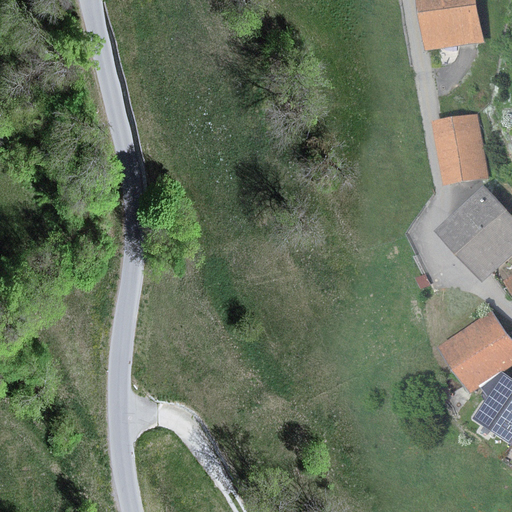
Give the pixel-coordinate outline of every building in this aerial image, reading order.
[(429,0),(439,54),(489,46),(481,0),(429,0)] [(477,114),(435,121),(445,183),(487,176),(477,114)] [(511,220),(480,187),(433,231),(479,280),(511,248),(511,220)] [(511,273),(503,279),(511,292),(511,273)] [(511,340),(491,310),(436,348),(467,393),(511,362),(511,340)] [(511,380),(501,373),(471,418),(508,444),(511,438),(511,380)]
